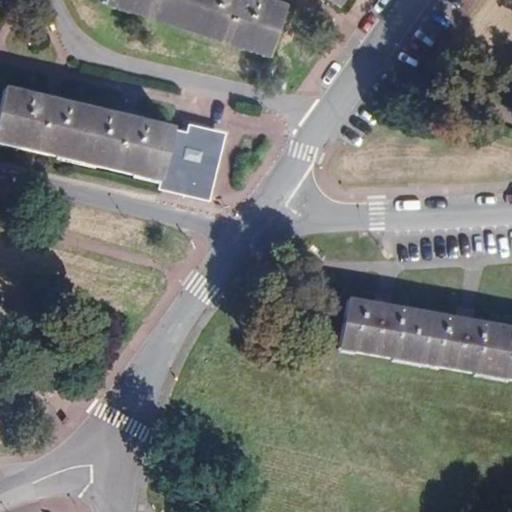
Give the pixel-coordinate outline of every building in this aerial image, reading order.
[(201,0),(102,0),(102,2),(191,31),(201,0)] [(201,0),(191,31),(274,60),(293,6),(275,0),(201,0)] [(306,0),(327,16),(339,0),(341,0),(344,2),(345,0),(306,0)] [(6,95),(0,121),(0,151),(89,172),(103,114),(62,104),(64,95),(47,91),(44,104),(6,95)] [(122,118),(103,114),(89,172),(169,191),(183,132),(138,122),(140,113),(124,110),(122,118)] [(187,122),(168,195),(214,207),(233,133),(187,122)] [(359,291),(357,302),(374,305),(376,295),(359,291)] [(511,329),(465,321),(452,319),(374,305),(357,302),(338,299),(328,348),(511,380),(511,329)] [(453,308),(452,319),(465,321),(467,310),(453,308)]
